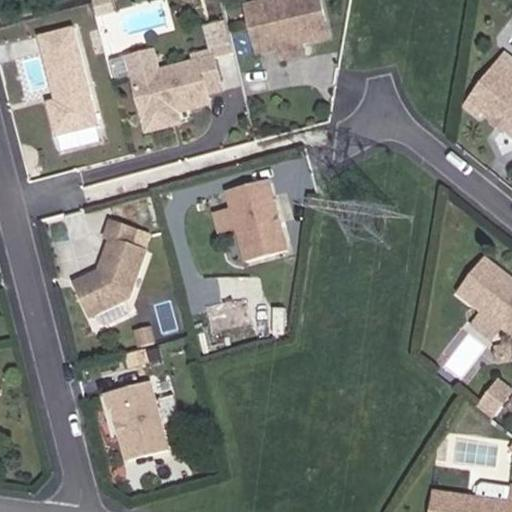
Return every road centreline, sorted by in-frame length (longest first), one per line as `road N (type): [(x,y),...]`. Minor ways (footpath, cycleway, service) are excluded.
road 1 (residential): [(83,511),(0,175)]
road 2 (residential): [(511,212),(381,119)]
